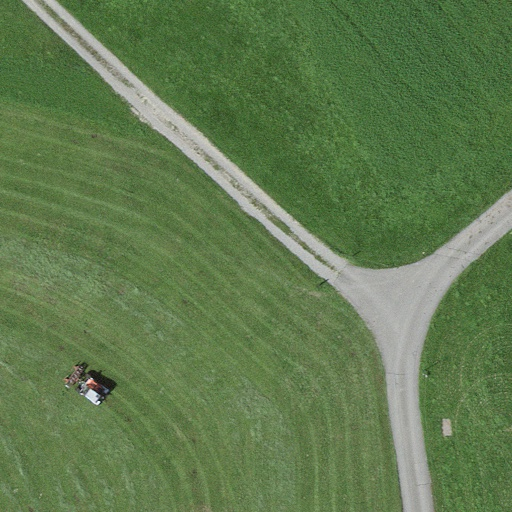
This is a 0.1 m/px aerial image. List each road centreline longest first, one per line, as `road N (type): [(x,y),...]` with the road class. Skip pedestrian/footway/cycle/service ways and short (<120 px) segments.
road 1 (track): [(31,0),(323,264),(405,310)]
road 2 (unclassified): [(419,511),(402,377),(405,310),(511,207)]
road 3 (track): [(143,106),(0,79)]
